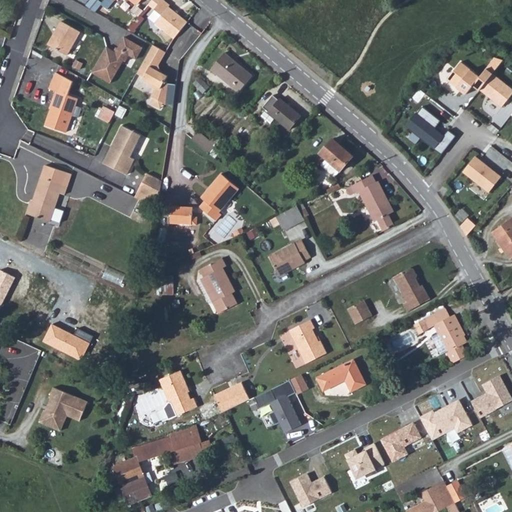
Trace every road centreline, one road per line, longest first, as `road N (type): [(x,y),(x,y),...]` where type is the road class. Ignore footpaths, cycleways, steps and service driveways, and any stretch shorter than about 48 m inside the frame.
road 1 (residential): [(510,340),(175,511)]
road 2 (residential): [(205,0),(368,135),(422,192)]
road 3 (residential): [(219,368),(235,344),(262,333),(271,314),(446,225)]
road 4 (unknown): [(224,15),(189,67),(175,195)]
road 5 (residential): [(0,129),(1,100),(36,0)]
